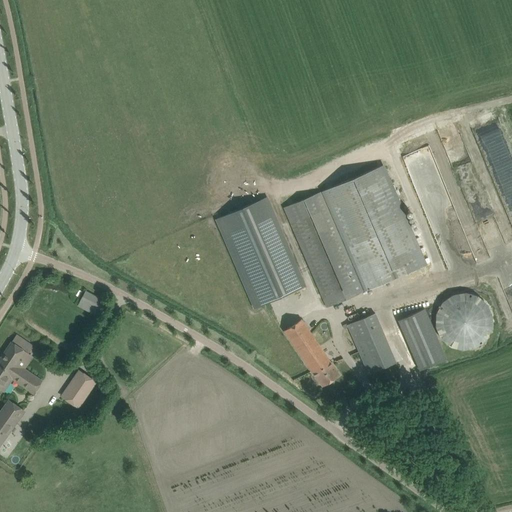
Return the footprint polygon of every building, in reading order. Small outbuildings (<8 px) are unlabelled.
[(430,150),(410,157),(416,173),(428,169),(432,179),(440,176),(430,150)] [(284,208),(286,215),(327,308),(428,264),(385,164),(284,208)] [(267,198),(217,219),(255,308),(305,287),(267,198)] [(486,254),(472,214),(462,218),(476,257),(486,254)] [(103,313),(109,304),(86,291),(77,307),(96,317),(99,311),(103,313)] [(442,302),(436,314),(436,327),(440,338),(450,347),(463,350),(475,348),(485,340),(492,329),(492,316),(488,304),(478,296),(465,293),(452,295),(442,302)] [(420,370),(446,359),(425,308),(398,320),(420,370)] [(396,362),(391,350),(376,313),(347,325),(367,374),(396,362)] [(322,387),(340,375),(304,322),(305,321),(303,319),(302,320),(302,318),(284,331),(322,387)] [(0,388),(4,391),(11,382),(7,379),(9,376),(29,389),(37,377),(24,369),(28,363),(24,360),(33,346),(17,335),(0,359),(0,388)] [(61,396),(79,408),(97,381),(79,369),(61,396)] [(0,414),(0,445),(25,411),(10,400),(0,414)]
